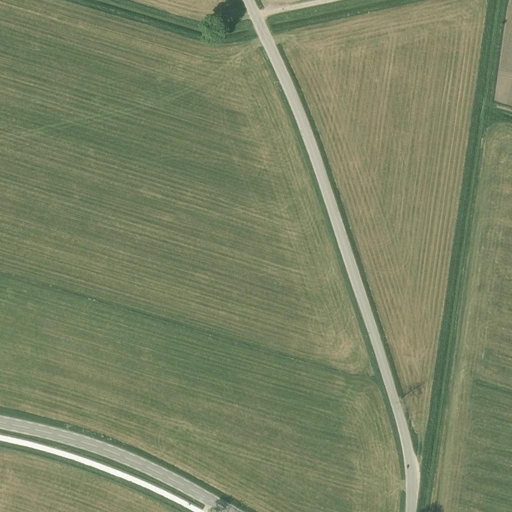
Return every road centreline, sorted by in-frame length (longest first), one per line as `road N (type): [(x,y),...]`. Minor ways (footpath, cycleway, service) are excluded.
road 1 (unclassified): [(409,511),(407,449),(386,376),(281,70),(247,0)]
road 2 (tertiary): [(228,511),(115,453),(0,423)]
